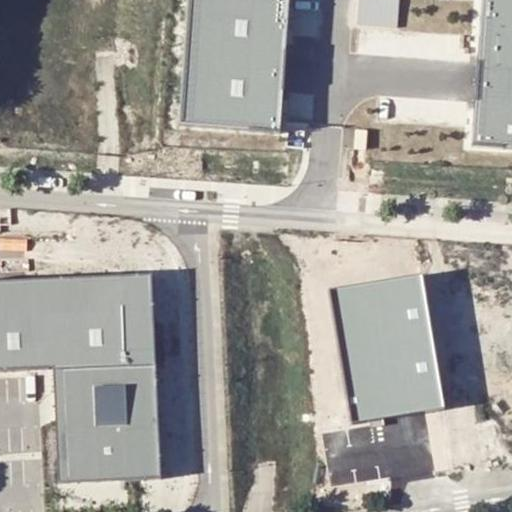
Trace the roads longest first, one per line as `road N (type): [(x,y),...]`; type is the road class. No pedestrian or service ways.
road 1 (unclassified): [(511,229),(191,207)]
road 2 (unclassified): [(210,511),(191,207)]
road 3 (unclassified): [(191,207),(0,193)]
